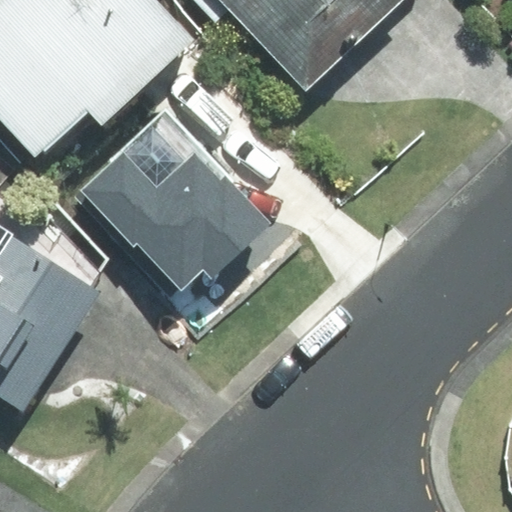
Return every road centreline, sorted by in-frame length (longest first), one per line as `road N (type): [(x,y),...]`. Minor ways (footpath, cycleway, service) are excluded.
road 1 (residential): [(315,411),(511,231)]
road 2 (residential): [(216,511),(315,411)]
